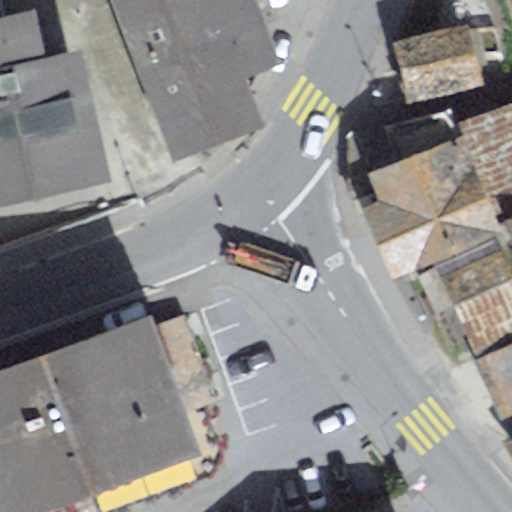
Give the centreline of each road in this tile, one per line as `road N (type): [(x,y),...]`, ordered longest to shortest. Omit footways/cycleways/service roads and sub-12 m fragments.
road 1 (tertiary): [(260,190),(325,291),(493,511)]
road 2 (residential): [(87,0),(150,250)]
road 3 (secondary): [(359,0),(298,143),(260,190)]
road 4 (secondary): [(150,250),(0,305)]
road 5 (secondary): [(260,190),(200,233),(150,250)]
